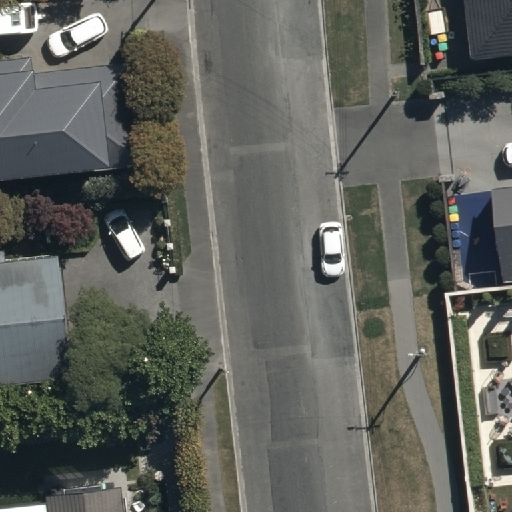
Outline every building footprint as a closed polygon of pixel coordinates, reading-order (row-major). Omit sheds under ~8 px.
[(511,0),(464,0),(471,61),(511,56),(511,0)] [(0,179),(139,165),(128,65),(22,76),(20,57),(0,59),(0,179)] [(511,187),(491,190),(502,285),(511,283),(511,187)] [(0,383),(63,378),(51,255),(5,260),(4,250),(0,250),(0,383)] [(119,511),(116,486),(42,494),(44,511),(119,511)]
